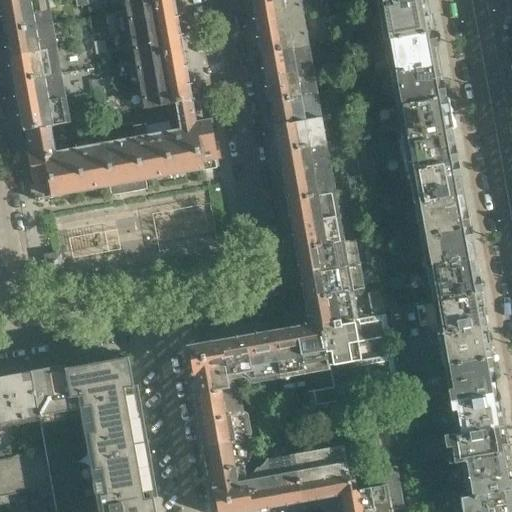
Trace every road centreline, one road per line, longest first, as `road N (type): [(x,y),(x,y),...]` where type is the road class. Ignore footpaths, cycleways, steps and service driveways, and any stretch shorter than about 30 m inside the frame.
road 1 (residential): [(155,323),(259,304),(268,295),(222,0)]
road 2 (residential): [(190,511),(155,323)]
road 3 (residential): [(31,344),(0,166)]
road 4 (residential): [(31,344),(155,323)]
road 5 (tertiary): [(511,122),(490,0)]
